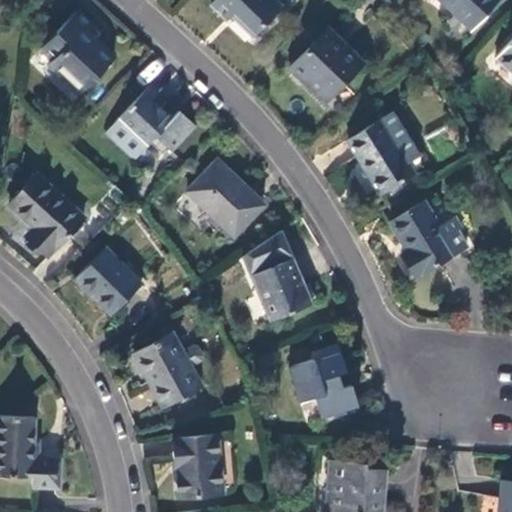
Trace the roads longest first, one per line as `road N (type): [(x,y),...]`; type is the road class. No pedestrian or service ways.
road 1 (residential): [(126,0),(250,114),(337,231),(393,342),(452,387)]
road 2 (unclassified): [(0,288),(57,346),(86,395),(108,445),(121,511)]
